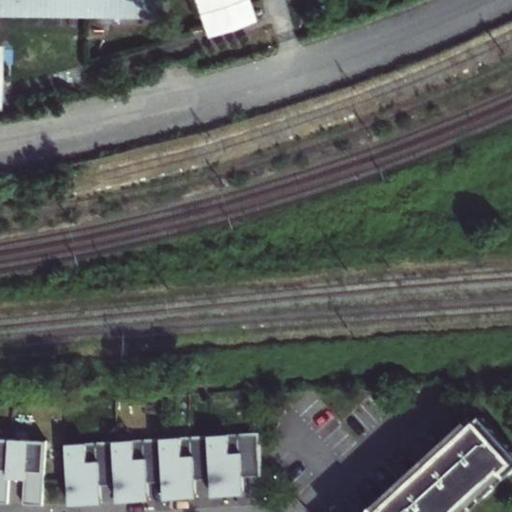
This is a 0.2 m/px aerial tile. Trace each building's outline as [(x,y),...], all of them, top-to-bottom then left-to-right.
[(0,0),(0,18),(166,21),(166,0),(0,0)] [(259,21),(251,0),(197,0),(211,38),(259,21)] [(371,509),(373,511),(374,511),(476,412),(473,409),(371,509)] [(367,511),(470,511),(471,511),(470,511),(464,504),(471,497),(478,504),(479,505),(495,490),(494,489),(488,482),(496,475),(502,482),(503,483),(511,474),(511,451),(476,412),(374,511),(373,511),(371,509),(367,511)] [(262,476),(260,432),(67,444),(71,506),(102,504),(101,486),(101,479),(117,477),(117,485),(118,503),(150,500),(149,483),(148,475),(164,474),(165,482),(166,499),(197,497),(196,480),(196,472),(211,471),(212,479),(213,496),(245,494),(244,477),(262,476)] [(22,506),(42,507),(46,443),(0,440),(0,504),(7,505),(9,480),(24,481),(22,506)] [(196,480),(212,479),(211,471),(196,472),(196,480)] [(149,483),(165,482),(164,474),(148,475),(149,483)] [(494,489),(502,482),(496,475),(488,482),(494,489)] [(101,486),(117,485),(117,477),(101,479),(101,486)] [(470,511),(478,504),(471,497),(464,504),(470,511)]
